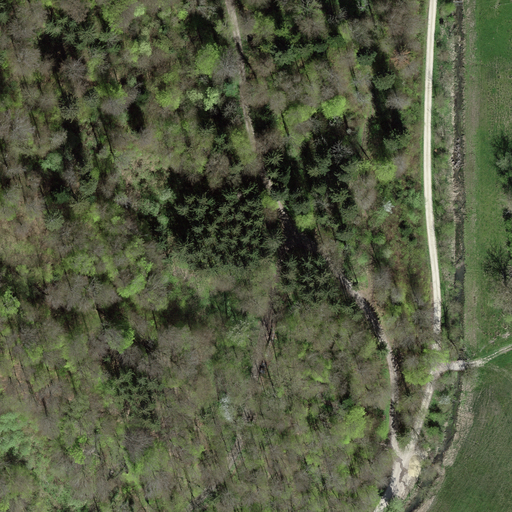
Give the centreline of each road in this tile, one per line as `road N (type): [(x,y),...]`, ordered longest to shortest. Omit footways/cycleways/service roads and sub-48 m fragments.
road 1 (track): [(375,511),(423,412),(436,347),(435,0)]
road 2 (track): [(232,0),(249,120),(289,227),(340,269),(390,358),(398,471)]
road 3 (track): [(186,511),(244,439),(289,227)]
